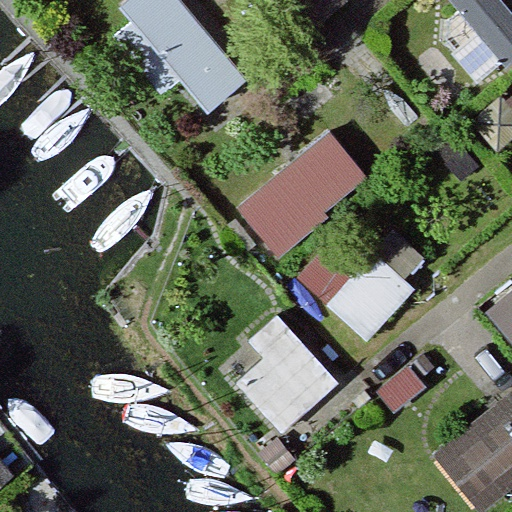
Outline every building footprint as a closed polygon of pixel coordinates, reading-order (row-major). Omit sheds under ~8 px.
[(179,0),(127,0),(120,6),(135,23),(115,39),(162,96),(180,82),(207,114),(246,82),(179,0)] [(345,0),(288,0),(311,28),(346,0),(345,0)] [(511,11),(503,0),(455,0),(484,35),(495,48),(506,64),(511,59),(511,11)] [(511,101),(502,91),(473,117),(498,145),(511,132),(511,101)] [(327,133),(238,211),(277,256),(366,178),(327,133)] [(454,135),(438,148),(461,176),(477,163),(454,135)] [(296,278),(365,340),(410,290),(400,281),(421,258),(391,230),(347,279),(318,253),(296,278)] [(511,296),(489,315),(511,342),(511,296)] [(277,316),(249,341),(266,359),(239,384),(283,433),(338,384),(277,316)] [(410,363),(378,389),(395,410),(427,383),(410,363)] [(511,396),(437,460),(482,511),(485,511),(511,489),(511,396)] [(277,434),(258,449),(276,471),(295,456),(277,434)] [(0,464),(0,484),(10,476),(0,464)]
